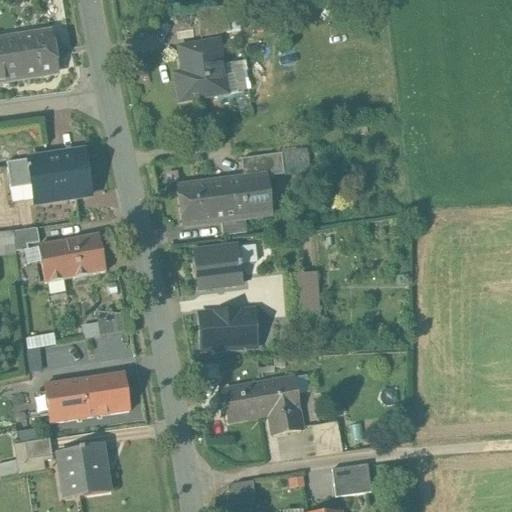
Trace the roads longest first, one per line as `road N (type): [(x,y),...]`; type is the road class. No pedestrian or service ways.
road 1 (residential): [(90,0),(191,511)]
road 2 (track): [(511,443),(187,482)]
